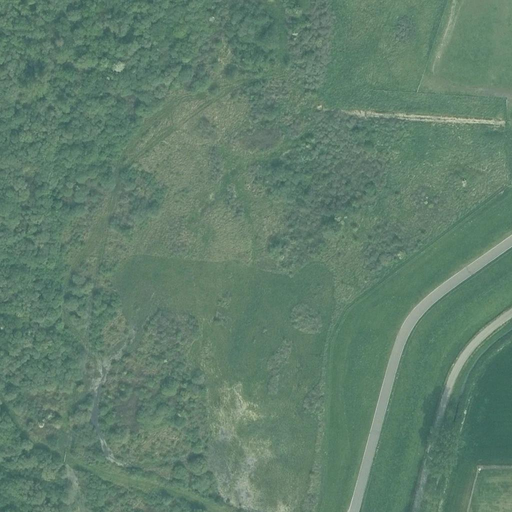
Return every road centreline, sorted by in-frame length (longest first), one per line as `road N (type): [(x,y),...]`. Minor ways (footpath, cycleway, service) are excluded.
road 1 (unclassified): [(352,511),(411,320),(511,241)]
road 2 (track): [(224,511),(28,438),(0,400)]
road 3 (unclassified): [(414,511),(455,369),(511,312)]
